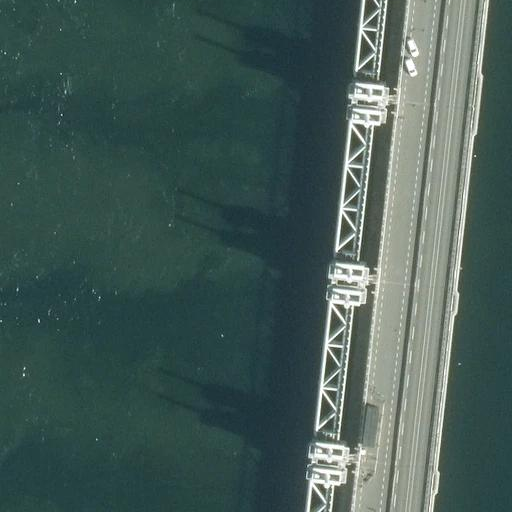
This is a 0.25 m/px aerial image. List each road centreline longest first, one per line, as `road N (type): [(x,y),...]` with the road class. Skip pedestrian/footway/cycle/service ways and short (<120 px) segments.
road 1 (primary): [(404,511),(460,0)]
road 2 (unclassified): [(367,511),(423,0)]
